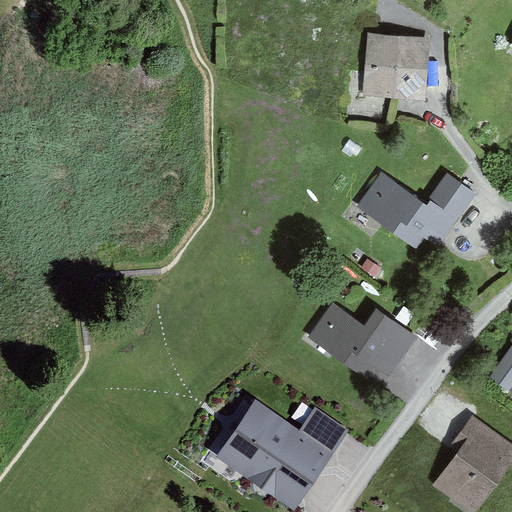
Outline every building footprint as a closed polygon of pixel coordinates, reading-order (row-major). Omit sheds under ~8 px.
[(432,39),(365,37),(363,101),(429,103),(432,39)] [(380,176),(357,209),(415,249),(422,238),(438,248),(458,220),(432,202),(427,208),(380,176)] [(329,304),(306,339),(368,380),(376,368),(392,378),(419,339),(376,310),(364,328),(329,304)] [(249,405),(223,441),(291,488),(302,473),(310,479),(337,441),(311,423),(299,440),(249,405)] [(432,485),(470,511),(475,511),(511,460),(511,451),(474,425),(432,485)]
